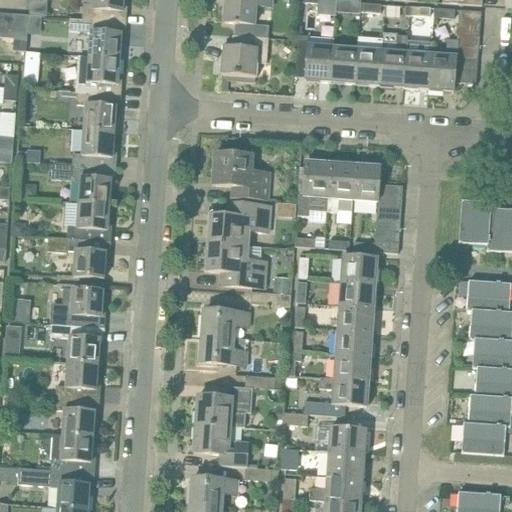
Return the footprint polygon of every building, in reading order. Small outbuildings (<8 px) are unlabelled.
[(83,6),(82,22),(126,25),(127,12),(123,12),(123,0),(93,0),(93,6),(83,6)] [(225,0),(224,24),(235,25),(235,26),(238,26),(238,25),(255,26),(256,8),(272,9),(272,0),(225,0)] [(381,6),(360,5),(360,14),(380,15),(381,6)] [(410,8),(409,18),(429,19),(430,10),(410,8)] [(455,12),(434,10),(433,19),(454,21),(455,12)] [(459,12),(458,24),(480,26),(481,13),(459,12)] [(3,39),(14,40),(16,16),(4,15),(3,39)] [(28,17),(16,16),(14,40),(26,41),(28,17)] [(91,35),(89,59),(119,61),(121,36),(125,37),(126,25),(82,22),(70,21),(69,33),(91,35)] [(479,38),(480,26),(458,24),(457,36),(479,38)] [(478,50),(479,38),(457,36),(457,42),(456,48),(478,50)] [(220,76),(256,79),(257,65),(266,65),(268,40),(232,37),(231,48),(222,48),(220,76)] [(331,84),(333,49),(334,39),(298,37),(297,47),(295,79),(296,79),(296,73),(306,74),(305,82),(306,82),(306,80),(320,81),(320,83),(331,84)] [(383,44),(380,85),(393,86),(393,89),(404,90),(404,87),(407,43),(408,38),(396,38),(396,45),(383,44)] [(26,41),(14,40),(13,53),(25,53),(26,41)] [(456,60),(478,62),(478,50),(456,48),(457,42),(447,42),(445,58),(431,57),(429,89),(442,90),(442,92),(453,93),(454,84),(455,71),(456,60)] [(407,43),(404,87),(418,88),(418,91),(429,91),(429,89),(431,57),(432,44),(407,43)] [(357,51),(333,49),(331,84),(331,82),(344,83),(344,85),(355,86),(357,51)] [(369,87),(379,88),(382,53),(381,53),(357,51),(355,86),(355,83),(369,84),(369,87)] [(78,78),(77,95),(121,98),(122,85),(118,85),(119,61),(89,59),(88,78),(78,78)] [(456,60),(455,71),(477,73),(478,62),(456,60)] [(477,73),(455,71),(454,84),(476,85),(477,73)] [(4,89),(17,90),(18,77),(5,77),(4,89)] [(17,90),(4,89),(3,102),(16,103),(17,90)] [(86,108),(84,132),(114,134),(116,109),(120,110),(121,98),(77,95),(76,108),(86,108)] [(72,168),(116,171),(117,158),(113,158),(114,134),(84,132),(82,157),(73,156),(72,168)] [(0,150),(12,151),(13,139),(0,138),(0,150)] [(12,151),(0,150),(0,164),(11,165),(12,151)] [(27,165),(28,154),(18,154),(17,164),(27,165)] [(251,174),(252,158),(214,155),(212,186),(239,188),(238,200),(267,202),(269,175),(251,174)] [(328,214),(331,165),(330,165),(330,167),(316,166),(316,164),(305,163),(303,198),(298,198),(297,218),(309,219),(309,224),(325,225),(326,214),(328,214)] [(341,166),(331,165),(328,214),(337,215),(337,212),(351,213),(352,202),(353,202),(355,167),(354,166),(354,169),(341,168),(341,166)] [(80,181),(78,205),(109,207),(111,182),(115,183),(116,171),(72,168),(53,166),(52,182),(71,183),(71,181),(80,181)] [(353,202),(378,204),(378,198),(379,186),(380,168),(379,168),(379,171),(365,170),(365,167),(355,167),(353,202)] [(24,185),(24,197),(36,198),(36,185),(24,185)] [(379,186),(378,198),(402,200),(403,188),(379,186)] [(10,189),(0,188),(0,201),(9,202),(10,189)] [(378,204),(377,209),(401,210),(402,200),(378,198),(378,204)] [(487,246),(490,204),(474,202),(473,207),(463,206),(463,202),(461,202),(458,244),(473,245),(473,240),(484,241),(484,246),(487,246)] [(491,204),(490,204),(487,246),(486,252),(501,253),(501,248),(511,248),(511,211),(502,210),(502,215),(491,214),(492,210),(491,210),(491,204)] [(107,231),(109,207),(78,205),(76,230),(67,230),(67,241),(111,244),(111,231),(107,231)] [(210,216),(208,245),(248,248),(249,234),(269,235),(271,208),(240,205),(239,218),(210,216)] [(401,210),(377,209),(376,220),(400,221),(401,210)] [(376,220),(376,231),(399,232),(400,221),(376,220)] [(12,225),(11,238),(25,238),(26,225),(12,224),(12,225)] [(399,243),(399,232),(376,231),(375,242),(399,243)] [(110,256),(111,244),(67,241),(48,239),(47,254),(65,255),(66,254),(75,254),(73,278),(104,280),(106,255),(110,256)] [(293,248),(295,249),(324,251),(325,239),(321,239),(315,241),(294,240),(293,248)] [(349,243),(329,242),(328,251),(349,252),(349,243)] [(398,256),(399,243),(375,242),(375,245),(374,254),(398,256)] [(374,254),(375,245),(353,244),(353,252),(374,254)] [(247,263),(248,248),(208,245),(206,273),(235,275),(234,288),(265,290),(267,264),(247,263)] [(340,283),(376,285),(373,284),(374,271),(377,271),(378,260),(342,258),(340,283)] [(299,260),(298,280),(307,281),(308,260),(299,260)] [(276,296),(289,297),(290,280),(279,279),(278,285),(277,284),(276,296)] [(340,283),(339,307),(374,310),(374,309),(371,309),(372,296),(375,296),(376,285),(340,283)] [(467,311),(509,314),(510,301),(505,300),(505,289),(511,289),(511,286),(469,283),(467,299),(472,300),(471,310),(467,310),(467,311)] [(298,284),(296,305),(305,305),(306,285),(298,284)] [(103,293),(72,290),(63,290),(62,307),(61,307),(58,308),(56,309),(55,310),(53,312),(53,313),(52,314),(51,327),(60,328),(60,327),(105,330),(105,318),(101,318),(103,293)] [(291,297),(289,297),(276,296),(252,294),(251,306),(290,308),(291,297)] [(12,300),(11,322),(29,323),(30,302),(12,300)] [(374,310),(339,307),(337,332),(372,334),(370,334),(371,320),(373,320),(374,310)] [(296,309),(294,329),(303,330),(305,309),(296,309)] [(511,314),(509,314),(467,311),(466,312),(471,312),(470,328),(474,328),(474,339),(469,338),(469,340),(511,343),(511,337),(511,329),(507,329),(508,318),(511,317),(511,314)] [(202,339),(233,341),(233,327),(249,329),(250,316),(204,312),(202,339)] [(60,327),(60,328),(60,339),(69,340),(67,363),(98,366),(100,342),(104,342),(105,330),(60,327)] [(7,328),(6,343),(20,344),(21,329),(7,328)] [(337,332),(335,357),(371,359),(371,358),(368,358),(369,345),(372,345),(372,334),(337,332)] [(293,353),(301,354),(303,334),(294,333),(293,353)] [(248,342),(233,341),(202,339),(200,364),(246,367),(248,342)] [(472,368),(511,371),(511,357),(510,357),(511,346),(511,342),(511,343),(469,340),(469,341),(474,341),(473,356),(477,357),(476,367),(472,367),(472,368)] [(301,354),(293,353),(287,353),(285,378),(294,379),(295,363),(301,363),(301,354)] [(370,369),(371,359),(335,357),(334,381),(369,384),(369,383),(366,383),(367,369),(370,369)] [(56,389),(55,400),(99,403),(100,391),(96,391),(98,366),(67,363),(65,389),(56,389)] [(470,397),(470,398),(511,400),(511,371),(472,368),(472,369),(477,370),(476,385),(480,385),(479,396),(475,396),(475,397),(470,397)] [(246,377),(245,389),(253,390),(284,392),(285,380),(246,377)] [(368,394),(369,384),(334,381),(319,380),(319,391),(333,392),(332,405),(305,403),(304,416),(308,417),(325,418),(325,417),(344,419),(345,407),(367,408),(367,407),(365,407),(366,394),(368,394)] [(244,429),(245,415),(252,415),(253,390),(245,389),(226,388),(226,400),(198,398),(196,426),(230,428),(244,429)] [(511,403),(511,400),(470,398),(469,413),(473,413),(472,424),(468,424),(468,425),(463,425),(463,426),(506,429),(510,429),(511,415),(506,414),(507,403),(511,403)] [(63,413),(62,436),(62,437),(93,439),(95,415),(98,415),(99,403),(55,400),(54,412),(63,413)] [(272,414),(271,419),(275,422),(283,423),(283,415),(283,409),(275,408),(275,410),(272,414)] [(1,410),(0,425),(15,426),(17,411),(1,410)] [(308,417),(304,416),(283,415),(283,423),(282,427),(308,428),(308,417)] [(222,457),(221,468),(245,470),(248,470),(250,445),(229,444),(230,428),(196,426),(194,455),(222,457)] [(505,431),(506,429),(463,426),(462,441),(467,441),(466,452),(461,452),(461,454),(504,457),(505,442),(499,442),(500,431),(505,431)] [(330,428),(328,454),(364,457),(366,431),(330,428)] [(91,463),(93,439),(62,437),(62,436),(53,436),(50,472),(50,473),(94,476),(95,464),(91,463)] [(290,451),(281,451),(280,451),(279,471),(288,472),(290,451)] [(327,479),(362,481),(364,457),(328,454),(327,479)] [(50,473),(50,472),(18,470),(17,486),(59,488),(57,510),(88,511),(90,487),(93,487),(94,476),(50,473)] [(279,472),(248,470),(245,470),(245,482),(278,484),(279,472)] [(362,481),(327,479),(326,491),(310,490),(309,502),(325,504),(360,506),(362,481)] [(190,506),(220,508),(221,495),(238,496),(239,483),(192,480),(190,506)] [(284,481),(283,501),(292,501),(293,481),(284,481)] [(499,511),(500,511),(494,511),(495,500),(500,501),(501,497),(458,494),(457,510),(462,511),(461,511),(499,511)]
